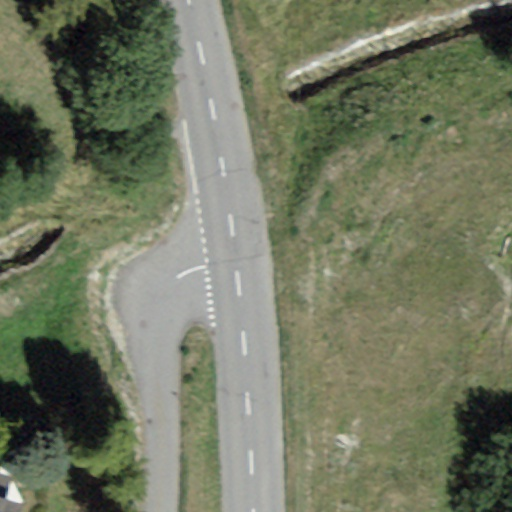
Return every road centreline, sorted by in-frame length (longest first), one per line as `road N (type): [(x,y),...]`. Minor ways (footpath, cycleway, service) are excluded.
road 1 (residential): [(234,257),(190,267),(171,286),(155,328),(164,443),(159,511)]
road 2 (unclassified): [(234,257),(189,0)]
road 3 (unclassified): [(253,511),(234,257)]
